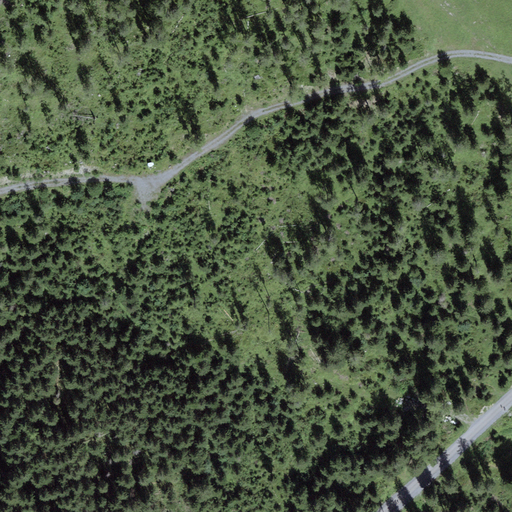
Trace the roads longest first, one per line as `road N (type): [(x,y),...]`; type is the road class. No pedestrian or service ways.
road 1 (track): [(511,63),(453,57),(379,85),(283,106),(241,124),(165,178),(0,193)]
road 2 (track): [(389,511),(511,399)]
